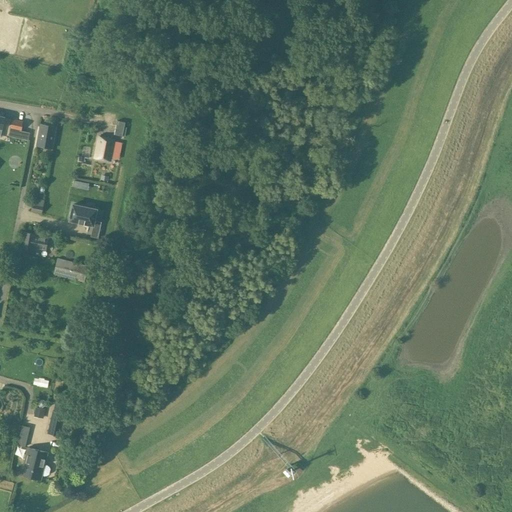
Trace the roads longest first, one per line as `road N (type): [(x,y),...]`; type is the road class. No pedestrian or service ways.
road 1 (unclassified): [(132,511),(261,429),(301,383),(403,227),(460,83),(511,2)]
road 2 (residential): [(0,312),(35,125),(27,107),(0,101)]
